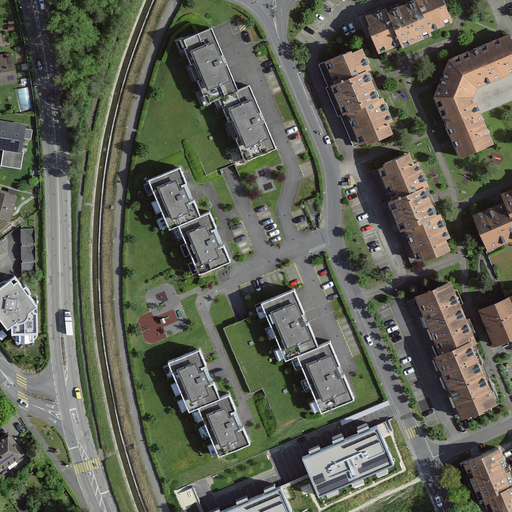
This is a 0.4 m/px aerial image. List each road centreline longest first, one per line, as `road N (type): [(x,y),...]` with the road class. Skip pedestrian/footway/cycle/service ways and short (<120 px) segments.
road 1 (residential): [(273,0),(276,33),(330,158),(342,263),(425,460)]
road 2 (secondary): [(67,382),(43,58)]
